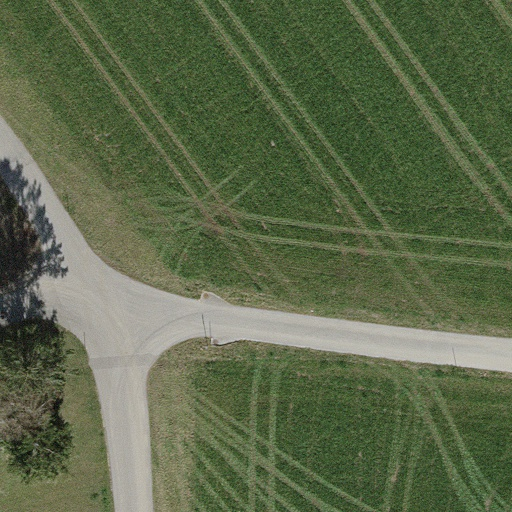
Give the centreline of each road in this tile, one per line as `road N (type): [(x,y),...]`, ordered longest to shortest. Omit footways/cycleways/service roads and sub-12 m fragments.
road 1 (track): [(511,359),(93,300),(0,316)]
road 2 (track): [(0,139),(50,208),(113,346),(138,511)]
